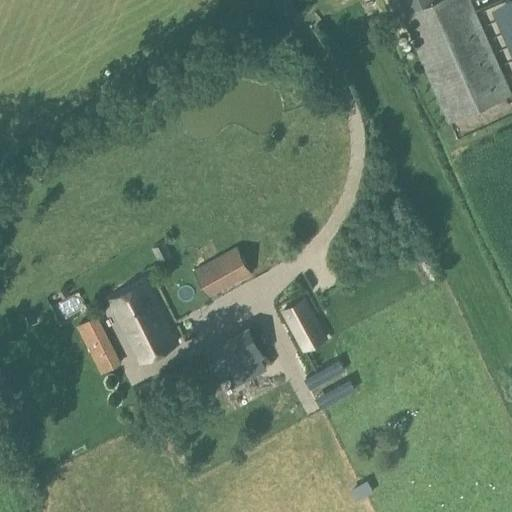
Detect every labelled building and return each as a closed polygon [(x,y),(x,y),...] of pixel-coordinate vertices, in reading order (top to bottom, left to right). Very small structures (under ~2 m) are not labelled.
[(395,0),(450,121),(511,92),(471,0),(395,0)] [(185,257),(225,240),(219,226),(179,243),(185,257)] [(158,229),(146,235),(154,251),(167,246),(158,229)] [(238,246),(194,270),(209,298),(253,274),(238,246)] [(109,300),(141,361),(179,342),(147,280),(109,300)] [(308,299),(285,312),(307,354),(331,342),(308,299)] [(250,328),(208,352),(224,381),(268,359),(250,328)] [(191,419),(184,406),(163,416),(169,430),(191,419)]
